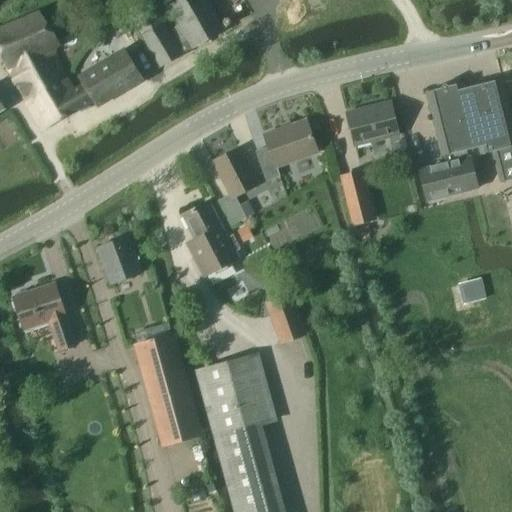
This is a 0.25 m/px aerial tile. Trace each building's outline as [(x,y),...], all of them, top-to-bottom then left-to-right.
[(160,68),(224,31),(206,0),(180,0),(168,8),(179,26),(168,32),(149,0),(148,0),(128,12),(160,68)] [(0,57),(42,131),(53,125),(36,95),(56,84),(67,78),(52,50),(60,47),(40,12),(0,29),(0,57)] [(73,91),(67,78),(56,84),(73,114),(94,102),(97,108),(142,83),(124,52),(79,77),(83,85),(73,91)] [(444,163),(420,169),(428,200),(476,189),(468,158),(467,158),(465,151),(478,148),(480,155),(493,152),(501,183),(511,180),(511,128),(500,80),(463,89),(462,83),(425,92),(441,157),(442,156),(444,163)] [(73,114),(56,84),(36,95),(53,125),(73,114)] [(354,146),(398,135),(390,103),(346,114),(354,146)] [(276,167),(315,153),(305,123),(264,137),(268,148),(255,153),(266,182),(279,177),(276,167)] [(404,141),(393,143),(398,162),(409,159),(404,141)] [(239,149),(213,163),(229,196),(218,202),(231,228),(246,220),(234,196),(256,185),(239,149)] [(361,171),(339,177),(352,228),(374,222),(361,171)] [(182,216),(195,240),(187,244),(204,276),(237,259),(233,252),(238,249),(232,236),(227,239),(208,203),(182,216)] [(251,235),(247,226),(237,231),(241,239),(251,235)] [(98,249),(112,285),(143,273),(129,237),(98,249)] [(60,351),(76,345),(68,321),(67,321),(65,315),(66,315),(55,285),(28,294),(27,292),(17,295),(18,298),(14,299),(24,329),(50,320),(52,326),(60,351)] [(290,297),(267,305),(280,343),(303,335),(290,297)] [(164,442),(199,433),(172,336),(137,346),(164,442)] [(233,511),(283,511),(260,423),(275,419),(258,356),(196,373),(233,511)]
